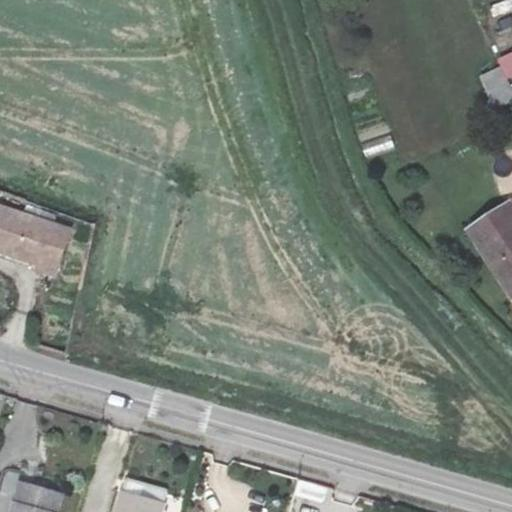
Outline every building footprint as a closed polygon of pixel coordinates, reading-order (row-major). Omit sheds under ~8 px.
[(511,51),(497,58),(507,80),(511,77),(511,51)] [(480,76),(494,108),(511,99),(511,95),(500,68),(480,76)] [(392,136),(363,143),(366,158),(396,151),(392,136)] [(511,205),(488,217),(511,269),(511,205)] [(71,233),(2,211),(0,218),(0,253),(42,267),(40,271),(58,277),(71,233)] [(125,481),(122,494),(160,504),(164,491),(125,481)] [(53,511),(56,504),(11,491),(5,511),(53,511)] [(157,511),(160,504),(122,494),(116,511),(157,511)] [(181,511),(184,503),(173,499),(168,511),(181,511)]
